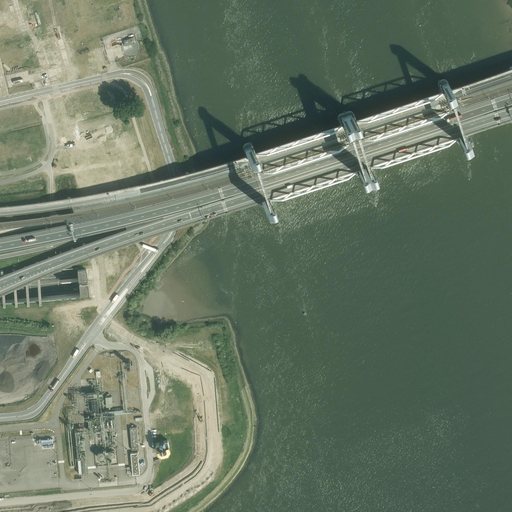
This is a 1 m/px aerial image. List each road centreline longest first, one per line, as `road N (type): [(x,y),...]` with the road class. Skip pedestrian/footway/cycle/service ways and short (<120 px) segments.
road 1 (motorway): [(0,282),(149,225),(511,108)]
road 2 (motorway): [(511,96),(219,190),(0,244)]
road 3 (motorway): [(511,157),(259,245),(130,270),(0,282)]
road 4 (motorway): [(0,297),(131,285),(263,259),(511,173)]
road 5 (unclassified): [(0,502),(135,490),(148,480),(141,357),(95,336)]
road 6 (unclassified): [(177,202),(149,90),(133,74),(0,102)]
road 7 (motorway): [(0,257),(112,232),(145,247)]
